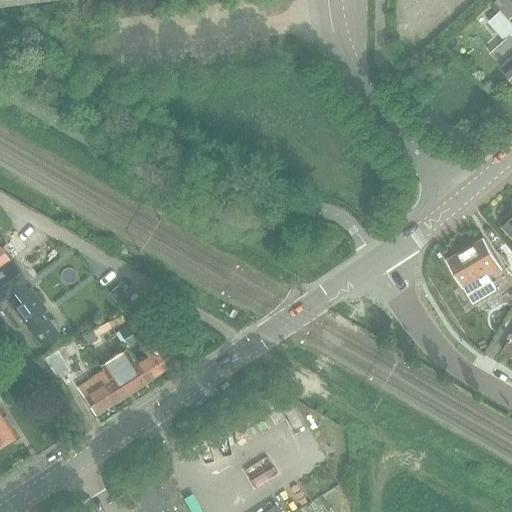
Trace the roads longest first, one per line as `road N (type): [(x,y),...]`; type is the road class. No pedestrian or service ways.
road 1 (secondary): [(0,511),(376,260)]
road 2 (unclassified): [(232,220),(0,89)]
road 3 (residential): [(511,391),(449,355),(376,260)]
